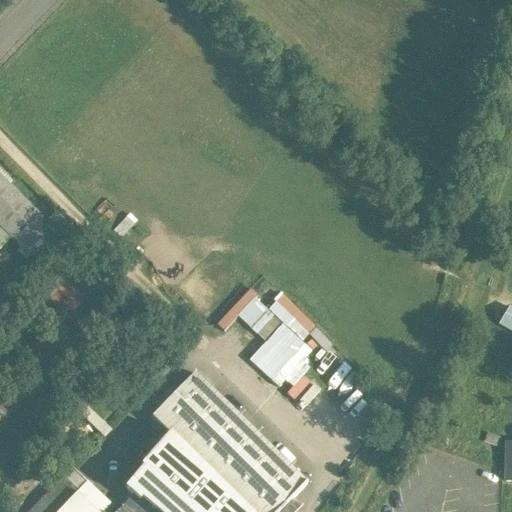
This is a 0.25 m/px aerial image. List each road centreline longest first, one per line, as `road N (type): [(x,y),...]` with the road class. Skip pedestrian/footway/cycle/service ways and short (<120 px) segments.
road 1 (track): [(511,175),(452,345),(354,511)]
road 2 (track): [(183,330),(0,139)]
